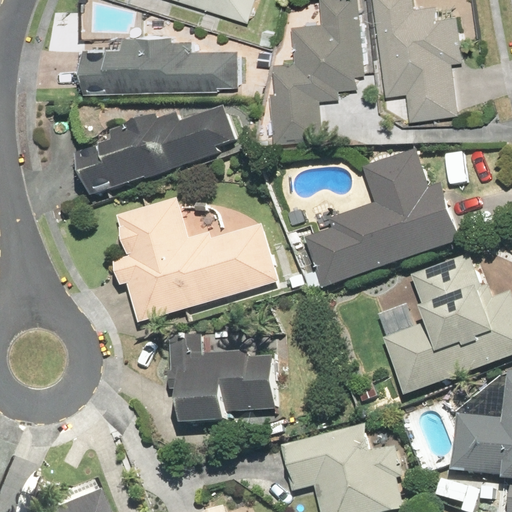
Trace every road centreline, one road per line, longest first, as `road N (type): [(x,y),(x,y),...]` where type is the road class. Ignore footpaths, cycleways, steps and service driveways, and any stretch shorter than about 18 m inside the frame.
road 1 (residential): [(37,293),(11,210),(2,131),(3,55),(21,0)]
road 2 (residential): [(0,384),(35,406),(76,385),(81,356),(72,330),(54,313)]
